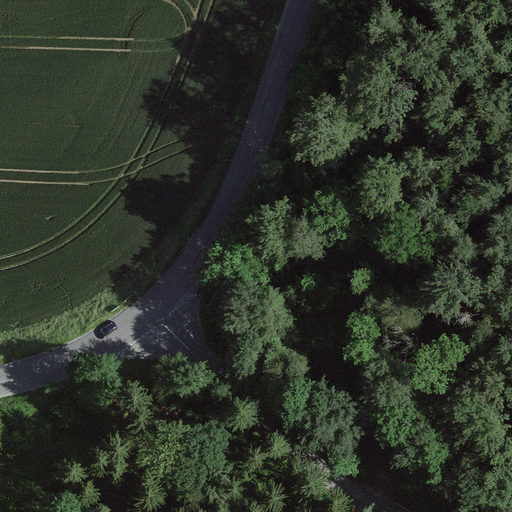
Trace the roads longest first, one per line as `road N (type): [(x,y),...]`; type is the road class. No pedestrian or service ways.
road 1 (track): [(384,511),(378,464),(351,392),(348,298),(354,276),(454,142)]
road 2 (tertiary): [(305,0),(224,208),(181,281),(151,308)]
road 3 (residential): [(380,511),(241,401),(151,308)]
road 4 (tertiary): [(151,308),(88,357),(0,381)]
